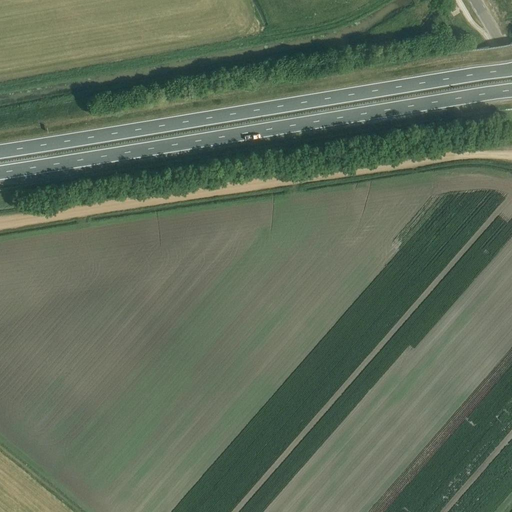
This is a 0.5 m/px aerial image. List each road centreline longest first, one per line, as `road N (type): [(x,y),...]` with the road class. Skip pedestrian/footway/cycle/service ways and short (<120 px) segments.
road 1 (trunk): [(511,69),(0,153)]
road 2 (trunk): [(0,173),(511,90)]
road 3 (track): [(0,222),(433,156),(511,156)]
road 4 (track): [(386,0),(328,26),(0,87)]
